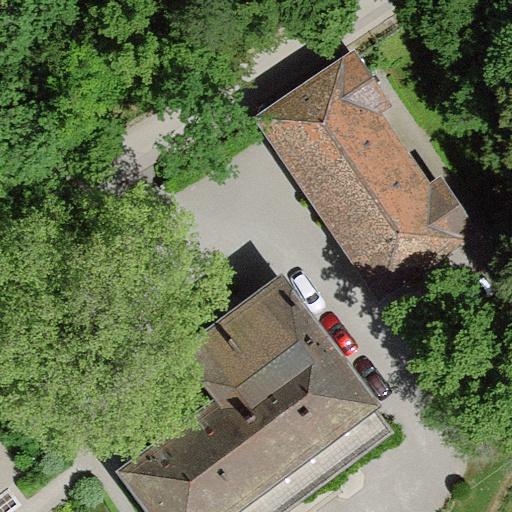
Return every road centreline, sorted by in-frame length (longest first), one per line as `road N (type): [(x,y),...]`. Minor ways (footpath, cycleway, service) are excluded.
road 1 (residential): [(367,0),(139,147),(0,249)]
road 2 (unknown): [(139,147),(201,309),(94,413)]
